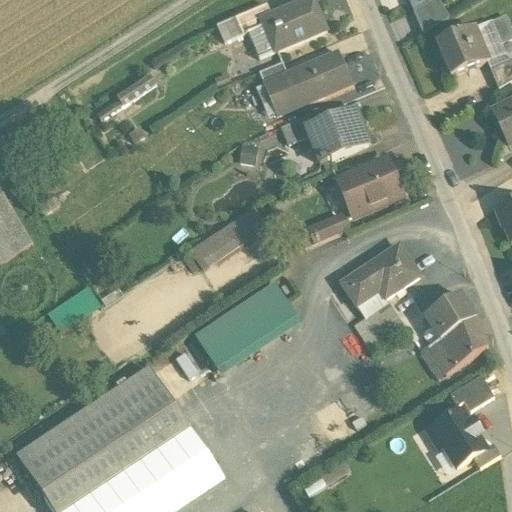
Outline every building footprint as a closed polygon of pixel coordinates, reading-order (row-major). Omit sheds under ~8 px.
[(449,21),(435,0),(412,0),(407,2),(423,39),(449,21)] [(271,18),(260,23),(263,29),(275,57),(327,35),(312,1),(271,18)] [(267,8),(217,29),(224,47),(248,37),(247,36),(263,29),(260,23),(271,18),(267,8)] [(511,41),(511,35),(505,19),(491,25),(500,47),(511,41)] [(263,29),(247,36),(248,37),(259,63),(275,57),(263,29)] [(474,31),(436,47),(451,81),(488,65),(474,31)] [(287,77),(270,85),(283,116),(307,106),(308,108),(352,89),(338,56),(287,77)] [(511,86),(511,64),(493,72),(501,92),(511,86)] [(282,66),(259,76),(264,87),(270,85),(287,77),(282,66)] [(150,80),(117,102),(119,105),(123,110),(132,103),(133,104),(156,89),(150,80)] [(283,116),(270,85),(264,87),(263,88),(263,90),(257,93),(268,120),(275,117),(276,119),(283,116)] [(511,104),(492,114),(509,149),(511,147),(511,104)] [(119,105),(97,119),(101,125),(123,110),(119,105)] [(314,131),(306,134),(307,136),(309,141),(319,165),(318,166),(320,168),(328,165),(328,164),(368,148),(354,114),(314,131)] [(309,120),(281,132),(289,149),(309,141),(307,136),(306,134),(314,131),(309,120)] [(386,166),(343,184),(357,217),(400,198),(386,166)] [(0,196),(0,268),(33,249),(0,196)] [(511,206),(495,214),(503,233),(505,232),(511,248),(511,247),(511,206)] [(203,276),(269,234),(255,212),(189,254),(203,276)] [(341,219),(308,234),(314,249),(347,234),(341,219)] [(399,250),(342,288),(357,310),(380,295),(385,303),(419,280),(399,250)] [(275,289),(195,342),(217,376),(297,323),(275,289)] [(58,334),(101,313),(90,292),(48,313),(58,334)] [(461,298),(425,320),(441,345),(476,323),(461,298)] [(388,307),(368,320),(376,333),(396,320),(388,307)] [(368,320),(365,322),(365,323),(354,329),(363,342),(376,333),(368,320)] [(396,320),(376,333),(385,346),(405,333),(396,320)] [(435,347),(443,361),(482,339),(476,323),(441,345),(435,347)] [(376,333),(363,342),(371,355),(385,346),(376,333)] [(482,339),(443,361),(435,347),(421,354),(431,373),(439,367),(446,378),(488,352),(482,339)] [(150,372),(16,462),(49,511),(70,511),(190,433),(150,372)] [(481,380),(450,399),(457,411),(464,406),(470,416),(494,401),(481,380)] [(462,415),(433,433),(457,472),(473,462),(486,454),(485,453),(478,441),(481,439),(473,426),(470,428),(462,415)] [(493,448),(485,453),(486,454),(473,462),(480,472),(500,460),(493,448)] [(322,489),(351,476),(347,466),(318,479),(322,489)]
